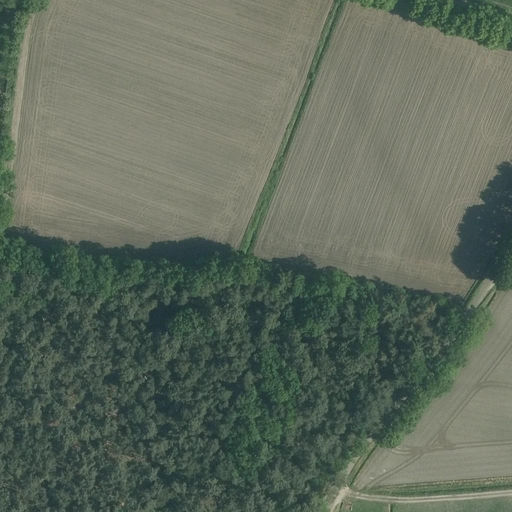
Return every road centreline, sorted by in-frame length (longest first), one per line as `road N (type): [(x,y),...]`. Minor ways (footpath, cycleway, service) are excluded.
road 1 (unclassified): [(327,511),(350,462),(464,320),(511,244)]
road 2 (track): [(36,0),(0,221)]
road 3 (track): [(334,490),(392,499),(511,491)]
